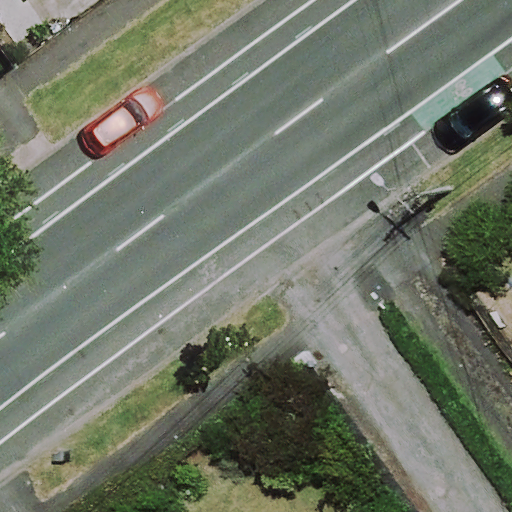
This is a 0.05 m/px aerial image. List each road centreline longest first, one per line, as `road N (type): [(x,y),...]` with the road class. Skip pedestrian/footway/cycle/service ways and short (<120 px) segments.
road 1 (tertiary): [(0,337),(463,0)]
road 2 (unknown): [(211,182),(442,511)]
